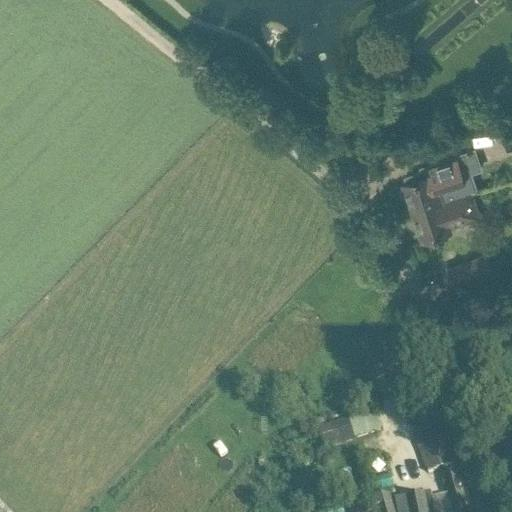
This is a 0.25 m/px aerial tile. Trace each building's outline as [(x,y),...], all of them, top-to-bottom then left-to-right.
[(190,31),(196,13),(182,8),(176,26),(190,31)] [(507,150),(511,148),(511,127),(502,130),(507,150)] [(465,173),(459,155),(421,167),(422,171),(405,177),(407,182),(403,183),(412,208),(440,198),(441,201),(470,191),(476,189),(470,172),(465,173)] [(441,201),(440,198),(412,208),(423,240),(451,230),(450,226),(478,216),(470,191),(441,201)] [(453,287),(472,281),(493,274),(487,255),(447,268),(453,287)] [(307,313),(283,339),(326,380),(350,355),(307,313)] [(374,382),(387,375),(379,359),(366,366),(374,382)] [(380,432),(373,410),(348,418),(318,428),(325,450),(380,432)] [(428,473),(435,470),(453,464),(435,412),(412,420),(417,433),(414,434),(428,473)] [(467,511),(457,473),(443,477),(453,511),(467,511)] [(434,511),(431,495),(423,496),(422,494),(395,499),(397,511),(434,511)] [(393,511),(389,495),(363,503),(365,511),(367,511),(377,509),(377,511),(393,511)]
